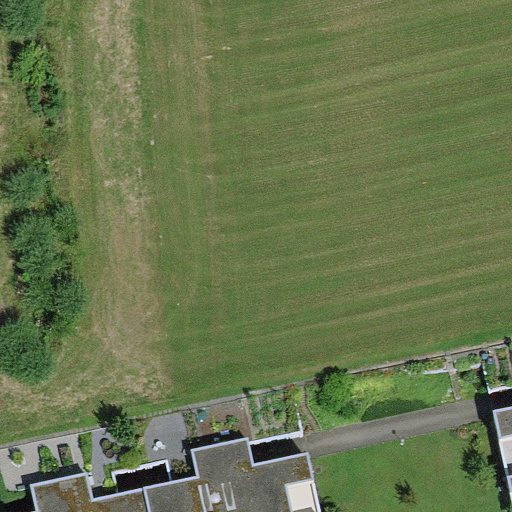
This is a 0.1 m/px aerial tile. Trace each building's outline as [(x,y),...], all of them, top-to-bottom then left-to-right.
[(493,499),(511,495),(511,412),(476,420),(493,499)] [(197,452),(203,485),(208,511),(318,511),(310,469),(258,479),(251,442),(197,452)] [(97,511),(97,506),(91,479),(33,490),(37,511),(97,511)] [(208,511),(203,485),(150,496),(153,511),(208,511)] [(153,511),(150,496),(97,506),(97,511),(153,511)]
